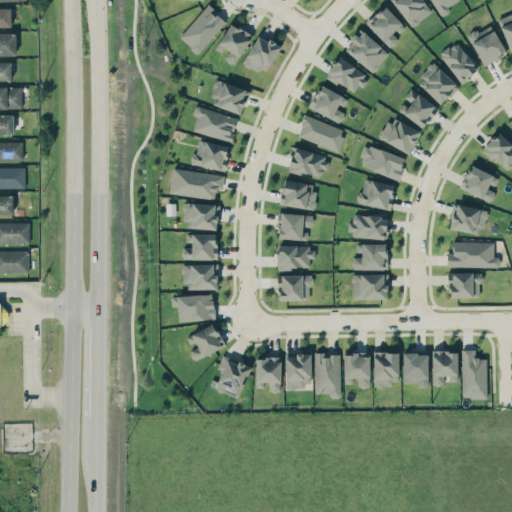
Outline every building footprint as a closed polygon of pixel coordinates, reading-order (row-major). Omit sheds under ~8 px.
[(391,0),(411,27),(431,12),(422,0),(391,0)] [(450,11),(447,6),(458,1),(457,0),(430,0),(439,17),(450,11)] [(181,41),(202,54),(224,17),(203,4),(181,41)] [(405,27),(384,5),(366,23),(389,47),(397,39),(395,36),(405,27)] [(0,26),(11,26),(10,8),(0,7),(0,26)] [(252,35),(230,22),(214,48),(224,54),(222,57),(234,65),(252,35)] [(506,53),(490,23),(467,35),(483,65),(506,53)] [(353,38),(357,41),(348,53),(373,72),(389,52),(360,30),(353,38)] [(0,55),(15,55),(15,33),(0,33),(0,55)] [(263,74),(281,46),(260,33),(242,60),(263,74)] [(479,67),(456,40),(438,55),(462,82),(479,67)] [(354,94),(367,75),(338,56),(326,75),(354,94)] [(10,61),(0,61),(0,80),(10,80),(10,61)] [(457,87),(433,61),(416,78),(440,104),(457,87)] [(248,90),(216,80),(209,104),(241,114),(248,90)] [(344,112),(336,108),(343,96),(320,84),(309,107),(338,123),(344,112)] [(21,86),(0,86),(0,108),(22,108),(21,86)] [(405,100),(398,109),(422,128),(437,108),(411,88),(402,99),(405,100)] [(236,116),(194,106),(192,115),(196,116),(192,131),(232,141),(234,133),(232,132),(236,116)] [(0,114),(0,133),(12,134),(13,115),(0,114)] [(337,151),(345,130),(304,114),(296,135),(337,151)] [(419,129),(389,117),(380,140),(411,151),(419,129)] [(508,172),(511,167),(511,144),(498,132),(482,149),(508,172)] [(192,163),(223,170),(229,146),(197,139),(192,163)] [(22,141),(0,141),(0,158),(23,158),(22,141)] [(405,158),(365,144),(358,165),(397,179),(405,158)] [(287,168),(322,178),(328,157),(293,147),(287,168)] [(460,187),(490,201),(495,189),(493,188),(498,177),(470,164),(460,187)] [(25,167),(0,166),(0,187),(24,188),(25,167)] [(215,198),(216,188),(222,188),(224,174),(172,168),(169,193),(215,198)] [(389,209),(394,184),(363,178),(358,202),(389,209)] [(315,183),(282,180),(280,205),(313,208),(315,183)] [(0,212),(12,213),(12,195),(0,194),(0,212)] [(217,203),(184,203),(184,227),(217,228),(217,203)] [(486,209),(453,203),(448,228),(481,234),(486,209)] [(307,239),(307,228),(311,228),(312,214),(279,212),(278,238),(307,239)] [(385,238),(387,216),(353,213),(352,222),(348,221),(347,234),(385,238)] [(29,221),(0,221),(0,243),(29,243),(29,221)] [(215,233),(185,233),(186,245),(181,245),(182,259),(216,258),(215,233)] [(499,256),(493,256),(493,242),(452,241),(452,253),(446,252),(446,266),(499,267),(499,256)] [(386,243),(356,243),(356,256),(351,256),(351,269),(386,268),(386,243)] [(309,268),(309,257),(314,257),(314,245),(277,245),(277,268),(309,268)] [(0,249),(29,249),(29,271),(0,271),(0,249)] [(183,289),(217,288),(217,263),(183,263),(183,289)] [(448,297),(480,297),(479,271),(448,272),(448,297)] [(352,298),(387,299),(387,273),(352,273),(352,298)] [(277,275),(278,300),(309,299),(308,285),(312,285),(311,274),(277,275)] [(171,297),(172,306),(177,305),(179,322),(215,317),(211,292),(171,297)] [(186,336),(191,347),(188,348),(193,360),(223,346),(213,323),(186,336)] [(486,397),(486,357),(474,357),(474,349),(461,349),(461,398),(486,397)] [(431,351),(432,385),(445,384),(445,381),(457,381),(456,350),(431,351)] [(398,351),(373,351),(373,385),(398,384),(398,351)] [(428,384),(427,351),(402,351),(403,385),(428,384)] [(310,352),(285,353),(285,387),(310,386),(310,352)] [(343,353),(343,383),(356,383),(356,387),(369,386),(369,352),(343,353)] [(330,393),(330,397),(339,397),(340,353),(314,353),(314,392),(330,393)] [(217,367),(222,370),(214,387),(237,398),(251,366),(223,354),(217,367)] [(280,357),(255,357),(255,387),(267,386),(267,392),(280,391),(280,357)]
